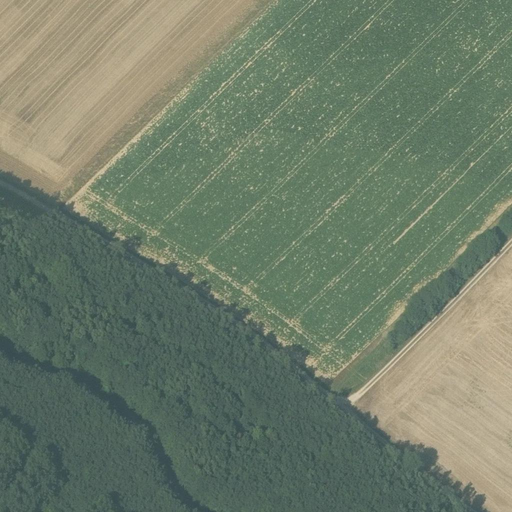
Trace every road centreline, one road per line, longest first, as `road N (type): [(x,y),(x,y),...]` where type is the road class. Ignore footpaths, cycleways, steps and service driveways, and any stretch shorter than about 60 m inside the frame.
road 1 (track): [(345,413),(174,287),(0,182)]
road 2 (track): [(511,242),(345,413)]
road 3 (track): [(469,511),(345,413)]
